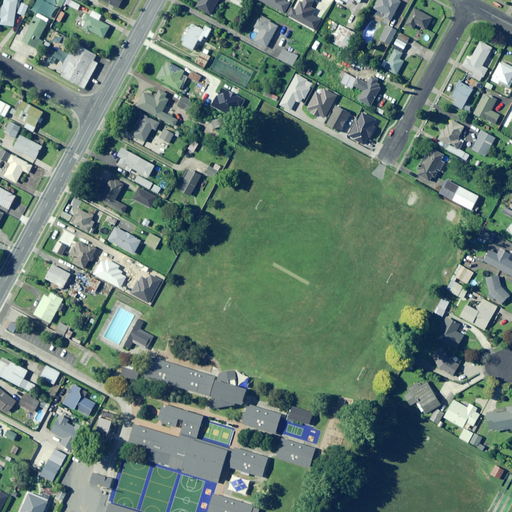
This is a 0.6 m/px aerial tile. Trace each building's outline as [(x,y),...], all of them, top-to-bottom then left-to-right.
[(18,0),(5,0),(5,6),(4,5),(1,25),(15,26),(18,0)] [(82,5),(72,0),(71,0),(68,6),(79,11),(82,5)] [(98,0),(119,11),(124,0),(98,0)] [(219,0),(199,0),(196,7),(212,16),(219,0)] [(285,0),(260,0),(260,1),(285,14),(291,3),(285,0)] [(334,0),(318,0),(313,11),(325,17),(334,0)] [(379,0),(374,8),(386,15),(384,18),(391,22),(402,2),(399,0),(379,0)] [(29,6),(23,3),(19,13),(25,16),(29,6)] [(82,5),(79,11),(86,14),(89,8),(82,5)] [(434,19),(415,8),(411,16),(407,13),(402,23),(415,30),(417,25),(428,31),(434,19)] [(36,17),(23,41),(36,49),(49,24),(48,23),(50,19),(38,13),(36,17)] [(82,24),(85,26),(83,29),(90,33),(91,31),(105,38),(111,27),(88,14),(84,21),(82,24)] [(268,48),(271,42),(276,33),(277,34),(281,27),(271,22),(269,25),(259,20),(253,31),(258,34),(255,41),(267,48),(268,48)] [(82,29),(74,24),(71,28),(80,33),(82,29)] [(203,31),(192,25),(187,33),(186,33),(182,40),(185,41),(183,45),(193,51),(199,40),(202,42),(205,36),(208,38),(213,29),(206,26),(203,31)] [(356,33),(340,25),(331,42),(347,50),(356,33)] [(397,30),(389,26),(381,40),(390,44),(397,30)] [(401,33),(398,39),(407,44),(411,38),(402,32),(401,33)] [(407,44),(398,39),(395,44),(404,49),(407,44)] [(493,48),(481,42),(471,60),(468,58),(464,66),(474,72),(472,77),(479,80),(481,76),(484,78),(489,70),(483,66),(493,48)] [(97,55),(78,45),(74,54),(70,52),(61,70),(65,72),(62,76),(85,89),(99,64),(94,61),(97,55)] [(210,51),(204,48),(196,63),(205,68),(211,57),(207,55),(210,51)] [(283,48),(278,58),(293,66),(299,56),(283,48)] [(403,53),(395,49),(385,69),(397,75),(404,62),(400,59),(403,53)] [(187,72),(167,61),(157,78),(180,91),(186,79),(183,78),(187,72)] [(511,79),(511,68),(501,63),(492,80),(499,84),(499,83),(508,87),(511,79)] [(205,70),(194,65),(191,71),(201,76),(205,70)] [(358,78),(347,72),(341,82),(353,89),(354,86),(363,91),(358,100),(371,107),(388,78),(383,75),(380,80),(372,75),(367,84),(358,78)] [(235,87),(217,78),(209,93),(227,102),(235,87)] [(474,89),(459,80),(456,87),(458,88),(452,97),(457,100),(454,105),(463,110),(474,89)] [(172,96),(159,89),(155,97),(144,91),(136,106),(175,127),(179,120),(163,112),(172,96)] [(498,99),(485,93),(474,114),(496,125),(501,115),(492,111),(498,99)] [(187,98),(183,96),(177,107),(189,113),(195,102),(187,98)] [(12,107),(0,100),(0,114),(7,118),(12,107)] [(11,113),(16,116),(15,117),(27,123),(25,127),(34,132),(39,123),(42,124),(45,119),(47,114),(24,101),(22,104),(19,102),(15,110),(13,109),(11,113)] [(342,133),(352,113),(338,106),(328,126),(342,133)] [(320,114),(315,111),(309,123),(317,127),(322,119),(318,117),(320,114)] [(160,123),(142,113),(137,123),(140,124),(134,136),(146,142),(153,128),(157,130),(160,123)] [(465,128),(452,120),(449,126),(448,125),(439,139),(437,143),(467,161),(470,155),(460,149),(466,139),(460,136),(465,128)] [(21,128),(11,122),(9,121),(7,125),(9,126),(5,132),(16,138),(21,128)] [(175,134),(166,129),(160,139),(169,144),(175,134)] [(497,138),(483,131),(473,150),(487,157),(497,138)] [(43,147),(21,136),(15,149),(36,160),(43,147)] [(199,144),(194,141),(189,149),(194,152),(199,144)] [(123,148),(118,157),(119,157),(116,164),(131,172),(133,169),(149,177),(155,166),(123,148)] [(11,154),(2,149),(0,153),(0,158),(7,162),(11,154)] [(445,156),(433,149),(430,154),(427,153),(418,168),(421,170),(418,175),(431,182),(434,176),(438,178),(447,163),(443,160),(445,156)] [(34,166),(14,155),(10,163),(12,164),(5,177),(17,183),(24,171),(29,174),(34,166)] [(202,177),(187,169),(183,177),(186,179),(180,190),(191,196),(202,177)] [(153,184),(138,176),(135,181),(150,189),(153,184)] [(107,189),(102,186),(95,200),(124,215),(128,206),(116,200),(124,184),(116,180),(116,182),(112,180),(107,189)] [(480,196),(447,180),(440,194),(472,210),(480,196)] [(162,188),(155,185),(152,191),(159,194),(162,188)] [(17,196),(0,187),(0,204),(10,210),(17,196)] [(157,197),(140,188),(134,199),(151,208),(157,197)] [(511,217),(511,210),(506,207),(503,213),(511,218),(511,217)] [(99,219),(78,208),(71,223),(91,234),(99,219)] [(151,222),(146,219),(143,224),(148,227),(151,222)] [(142,241),(116,227),(109,240),(135,255),(142,241)] [(496,236),(485,231),(481,238),(492,243),(496,236)] [(162,239),(152,233),(146,243),(156,249),(162,239)] [(89,248),(78,242),(71,255),(76,258),(74,262),(88,269),(98,249),(91,245),(89,248)] [(502,271),(511,275),(510,278),(511,279),(511,261),(508,259),(510,254),(501,249),(499,255),(490,250),(484,261),(498,268),(497,270),(501,273),(502,271)] [(128,258),(117,252),(114,259),(125,265),(128,258)] [(138,264),(130,259),(127,264),(135,268),(138,264)] [(72,275),(54,265),(46,279),(64,288),(72,275)] [(502,284),(499,275),(487,279),(491,292),(488,296),(493,301),(495,299),(501,305),(511,295),(502,284)] [(102,282),(94,278),(88,290),(96,294),(102,282)] [(64,300),(52,293),(49,298),(45,295),(35,315),(51,323),(64,300)] [(471,301),(469,306),(468,305),(461,317),(485,330),(498,307),(484,299),(480,306),(471,301)] [(461,324),(448,317),(436,338),(457,350),(468,332),(459,327),(461,324)] [(21,322),(14,319),(8,329),(15,333),(21,322)] [(145,323),(139,320),(125,346),(130,349),(134,343),(145,349),(152,335),(141,330),(145,323)] [(69,327),(61,323),(56,332),(64,337),(69,327)] [(448,361),(441,349),(432,354),(441,369),(454,376),(459,370),(448,361)] [(206,377),(140,355),(135,373),(200,394),(206,377)] [(29,371),(1,357),(0,359),(0,375),(33,393),(37,386),(24,379),(29,371)] [(431,363),(416,357),(413,365),(419,368),(420,367),(428,370),(431,363)] [(61,373),(48,366),(42,378),(55,385),(61,373)] [(239,388),(207,378),(201,396),(212,400),(212,409),(233,406),(239,388)] [(411,406),(416,403),(421,411),(424,409),(427,414),(442,405),(428,382),(420,387),(418,383),(408,389),(410,393),(405,396),(411,406)] [(64,404),(75,409),(72,416),(87,423),(90,417),(96,403),(80,395),(83,389),(73,384),(64,404)] [(18,401),(0,388),(0,408),(2,410),(3,409),(9,413),(18,401)] [(458,392),(456,389),(449,395),(452,398),(458,392)] [(41,402),(26,394),(20,405),(35,413),(41,402)] [(221,418),(152,396),(146,414),(215,436),(221,418)] [(480,415),(454,401),(445,418),(463,428),(467,422),(474,426),(480,415)] [(280,416),(242,404),(236,423),(274,435),(280,416)] [(310,412),(286,404),(282,415),(307,423),(310,412)] [(488,414),(490,430),(494,430),(494,431),(511,429),(511,406),(508,407),(508,411),(488,414)] [(445,414),(436,409),(430,419),(439,424),(445,414)] [(70,420),(61,415),(52,432),(64,439),(61,444),(73,451),(86,427),(77,422),(75,427),(68,423),(70,420)] [(114,422),(101,418),(94,437),(111,443),(114,434),(110,432),(114,422)] [(183,440),(128,422),(122,440),(143,447),(139,459),(173,470),(177,457),(183,440)] [(474,433),(465,429),(460,438),(469,443),(474,433)] [(20,438),(10,433),(6,441),(16,446),(20,438)] [(483,437),(475,433),(470,443),(478,447),(483,437)] [(313,448),(277,436),(271,455),(307,466),(313,448)] [(222,452),(184,440),(174,470),(212,483),(222,452)] [(263,459),(228,448),(222,465),(257,477),(263,459)] [(50,459),(62,466),(68,455),(56,449),(50,459)] [(40,456),(35,454),(32,460),(36,463),(40,456)] [(62,466),(50,459),(41,476),(53,482),(62,466)] [(505,470),(496,465),(491,474),(500,479),(505,470)] [(111,479),(92,473),(88,483),(108,490),(111,479)] [(45,511),(50,502),(29,494),(21,511),(45,511)] [(248,511),(249,507),(207,495),(201,511),(248,511)] [(134,511),(103,502),(99,511),(134,511)]
